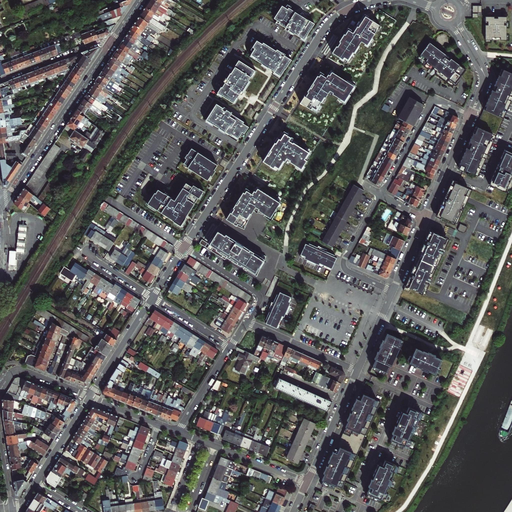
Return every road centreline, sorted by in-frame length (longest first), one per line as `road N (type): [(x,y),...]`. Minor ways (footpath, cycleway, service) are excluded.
road 1 (residential): [(184,247),(322,29),(346,8),(373,0)]
road 2 (tertiary): [(111,43),(0,199)]
road 3 (residential): [(379,193),(432,101),(468,113)]
road 4 (residential): [(379,193),(342,263),(392,290)]
road 5 (residential): [(306,483),(357,371)]
road 6 (residential): [(245,321),(357,371)]
